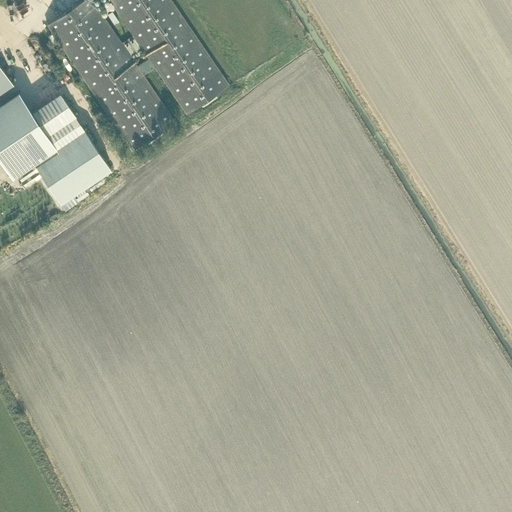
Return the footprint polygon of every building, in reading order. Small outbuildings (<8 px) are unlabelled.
[(83,0),(47,25),(132,150),(174,121),(92,0),(108,0),(186,113),(228,85),(170,0),(83,0)] [(118,21),(112,11),(107,14),(114,24),(118,21)] [(58,43),(52,34),(47,37),(53,46),(58,43)] [(0,91),(9,85),(12,84),(0,65),(0,91)] [(18,92),(0,103),(0,158),(13,177),(33,163),(60,203),(73,195),(77,201),(91,192),(86,186),(111,169),(62,95),(52,102),(50,99),(31,112),(18,92)]
